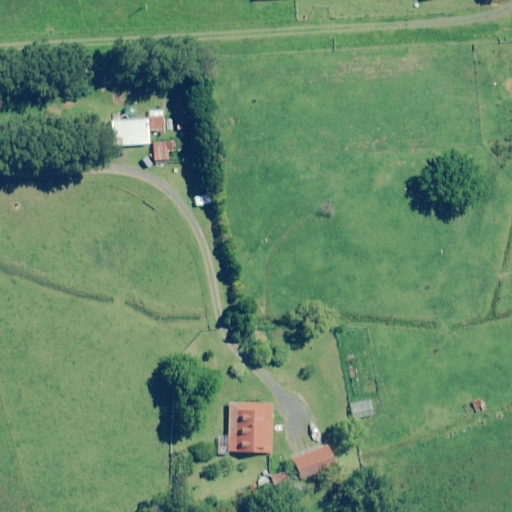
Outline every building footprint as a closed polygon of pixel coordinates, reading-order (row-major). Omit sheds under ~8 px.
[(146,120),(146,132),(162,132),(161,110),(146,111),(146,120)] [(146,132),(146,120),(108,121),(108,146),(147,146),(146,132)] [(185,141),(150,142),(151,163),(186,162),(185,141)] [(371,415),(368,401),(348,405),(351,420),(371,415)] [(271,403),(226,402),(225,452),(270,454),(271,403)] [(334,465),(325,444),(289,459),(299,481),(334,465)]
